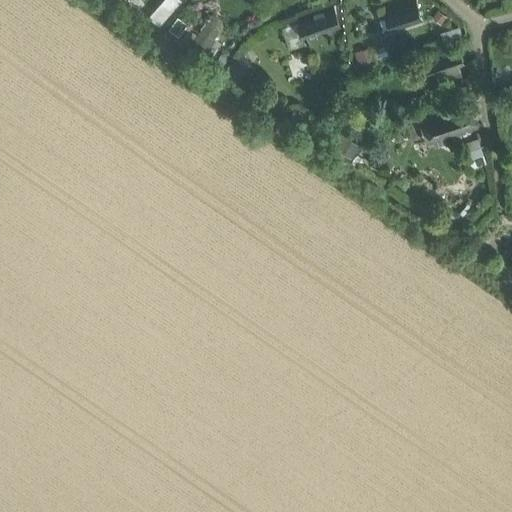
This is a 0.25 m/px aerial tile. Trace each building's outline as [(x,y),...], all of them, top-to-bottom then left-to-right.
[(156,23),(179,0),(157,0),(145,12),(156,23)] [(416,1),(383,12),(391,33),(423,22),(416,1)] [(330,8),(298,20),(305,41),(337,30),(330,8)] [(459,45),(417,60),(425,81),(466,67),(459,45)] [(468,99),(422,115),(433,146),(479,130),(468,99)]
